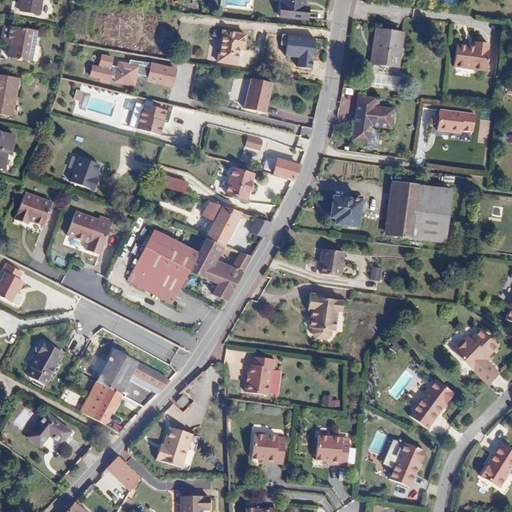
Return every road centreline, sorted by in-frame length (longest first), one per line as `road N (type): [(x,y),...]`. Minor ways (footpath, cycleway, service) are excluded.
road 1 (tertiary): [(55,511),(191,369),(285,219),(321,135),(345,0)]
road 2 (residential): [(511,396),(461,449),(441,511)]
